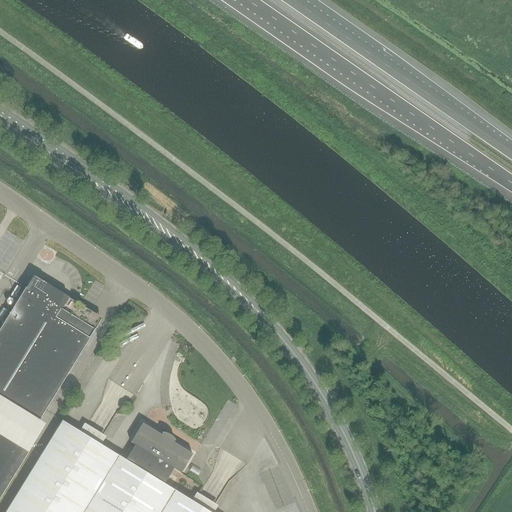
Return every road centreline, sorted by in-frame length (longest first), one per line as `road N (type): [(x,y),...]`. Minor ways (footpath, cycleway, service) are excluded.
road 1 (primary): [(0,117),(158,226),(250,304),(330,408),(374,511)]
road 2 (unclassified): [(308,511),(257,411),(203,344),(0,193)]
road 3 (motorway): [(246,0),(511,183)]
road 4 (motorway): [(511,152),(291,0)]
